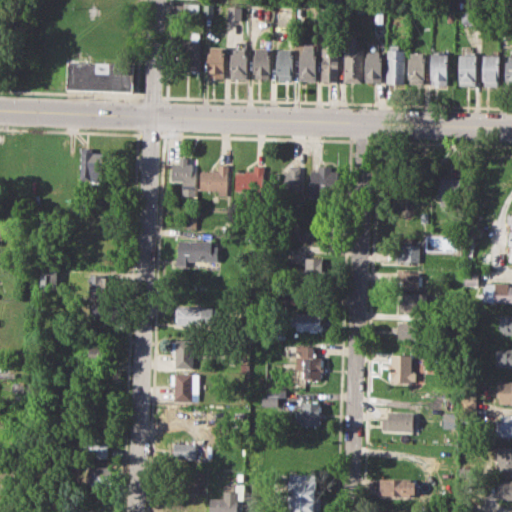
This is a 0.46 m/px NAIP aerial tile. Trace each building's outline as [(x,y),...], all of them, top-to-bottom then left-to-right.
[(227,5),(244,5),(243,21),(227,21),(227,5)] [(373,8),(386,8),(386,22),(373,22),(373,8)] [(462,9),(480,9),(479,23),(461,23),(462,9)] [(201,70),(202,31),(191,31),(191,40),(180,40),(179,69),(201,70)] [(343,82),(344,48),(346,48),(346,36),(357,36),(357,47),(362,47),(362,82),(343,82)] [(299,80),(300,54),(303,54),(303,44),(313,44),(313,50),(318,50),(317,80),(299,80)] [(386,82),(387,49),(390,49),(391,44),(400,44),(400,48),(406,48),(405,83),(386,82)] [(207,78),(208,51),(211,51),(211,45),(223,45),(223,51),(227,51),(226,78),(207,78)] [(321,80),(321,46),(340,47),(339,81),(321,80)] [(253,77),(254,53),(256,54),(257,47),(269,47),(269,53),(273,53),(272,78),(253,77)] [(279,79),(279,74),(276,74),(276,53),(278,53),(278,47),(291,47),(291,54),(295,54),(295,74),(292,74),(292,79),(279,79)] [(230,78),(231,54),(234,54),(234,48),(247,48),(246,53),(250,53),(249,79),(230,78)] [(483,84),(483,55),(491,55),(491,49),(500,49),(500,85),(483,84)] [(365,81),(365,50),(383,51),(382,82),(365,81)] [(409,83),(411,51),(425,52),(424,83),(409,83)] [(430,84),(431,52),(448,52),(447,84),(430,84)] [(458,85),(459,53),(477,53),(476,85),(458,85)] [(67,59),(134,61),(133,91),(66,89),(67,59)] [(81,146),(94,146),(94,151),(104,151),(102,181),(80,180),(81,146)] [(179,155),(188,156),(188,163),(194,163),(193,170),(196,170),(196,193),(183,193),(183,179),(171,179),(171,162),(179,162),(179,155)] [(200,189),(200,169),(217,170),(217,164),(229,165),(228,195),(218,195),(218,189),(200,189)] [(235,190),(235,171),(253,171),(253,164),(264,165),(264,190),(235,190)] [(271,190),(271,172),(289,172),(290,164),(300,164),(299,191),(271,190)] [(309,170),(316,170),(316,164),(329,164),(329,170),(339,170),(339,182),(334,182),(333,197),(309,197),(309,170)] [(439,177),(465,177),(465,197),(456,197),(456,206),(443,206),(443,197),(439,197),(439,177)] [(179,239),(212,240),(212,246),(219,246),(219,261),(187,260),(187,266),(176,265),(176,255),(179,255),(179,239)] [(396,243),(420,244),(420,261),(395,261),(396,243)] [(305,257),(323,257),(322,283),(304,283),(305,257)] [(40,267),(59,268),(58,296),(39,295),(40,267)] [(397,270),(421,270),(420,288),(397,288),(397,270)] [(465,271),(479,271),(478,286),(465,285),(465,271)] [(91,272),(118,273),(117,292),(90,291),(91,272)] [(483,285),(494,285),(494,281),(511,282),(509,285),(511,285),(511,302),(483,302),(483,285)] [(399,293),(423,293),(423,315),(405,314),(405,310),(399,310),(399,293)] [(283,294),(299,295),(299,303),(283,302),(283,294)] [(90,302),(118,303),(117,324),(102,323),(103,316),(90,316),(90,302)] [(177,306),(218,307),(218,328),(176,326),(177,306)] [(296,313),(326,314),(325,329),(296,329),(296,324),(290,324),(291,316),(296,316),(296,313)] [(501,314),(511,314),(511,334),(500,334),(501,314)] [(398,338),(417,338),(416,321),(397,322),(398,338)] [(170,339),(195,339),(194,369),(175,368),(175,352),(170,352),(170,339)] [(285,344),(313,345),(313,356),(323,356),(322,379),(303,378),(303,368),(295,368),(295,356),(285,355),(285,344)] [(88,345),(114,346),(113,361),(88,360),(88,345)] [(497,348),(511,348),(511,367),(496,367),(497,348)] [(390,353),(414,354),(413,381),(389,381),(390,353)] [(170,372),(199,373),(199,393),(192,393),(192,397),(175,397),(175,384),(170,384),(170,372)] [(500,381),(511,381),(511,403),(499,403),(500,381)] [(265,388),(293,389),(293,402),(287,402),(287,407),(260,407),(260,395),(265,395),(265,388)] [(302,401),(320,401),(319,425),(304,425),(304,420),(295,420),(295,408),(302,408),(302,401)] [(387,411),(417,411),(417,431),(382,430),(383,417),(387,417),(387,411)] [(441,428),(456,428),(457,413),(442,413),(441,428)] [(501,414),(511,414),(511,435),(495,435),(496,420),(500,420),(501,414)] [(81,436),(110,437),(110,454),(81,454),(81,436)] [(174,442),(199,443),(199,459),(173,458),(174,442)] [(497,445),(511,445),(511,471),(496,471),(497,445)] [(91,483),(101,483),(102,467),(92,467),(91,483)] [(288,511),(288,507),(284,507),(284,487),(288,487),(288,473),(314,473),(314,492),(320,492),(320,510),(314,510),(314,511),(288,511)] [(378,477),(414,478),(414,495),(378,494),(378,477)] [(498,479),(511,479),(511,499),(497,499),(498,479)] [(208,511),(209,497),(223,497),(223,491),(235,491),(235,484),(245,484),(244,511),(208,511)] [(162,511),(162,497),(181,497),(181,511),(162,511)]
